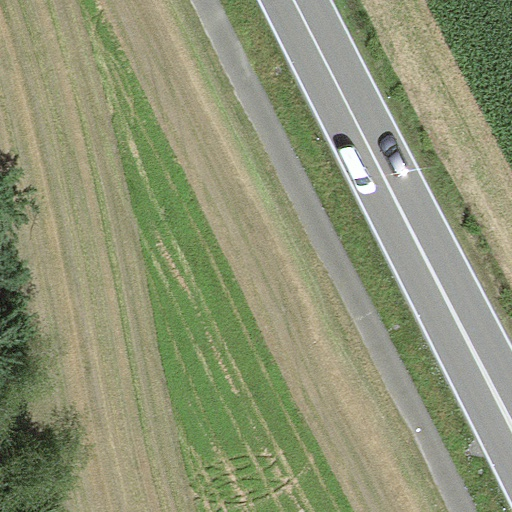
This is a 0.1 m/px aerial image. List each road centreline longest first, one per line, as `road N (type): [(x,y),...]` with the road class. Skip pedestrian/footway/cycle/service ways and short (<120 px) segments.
road 1 (track): [(195,0),(456,511)]
road 2 (primary): [(511,424),(295,0)]
